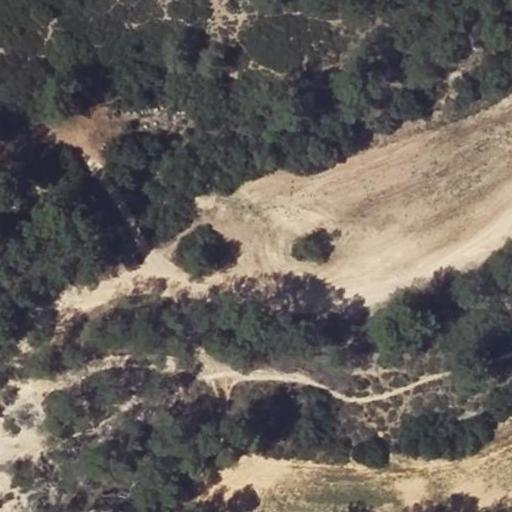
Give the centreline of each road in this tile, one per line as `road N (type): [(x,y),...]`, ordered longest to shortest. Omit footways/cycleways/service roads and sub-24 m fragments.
road 1 (track): [(511,227),(379,305),(153,285),(109,291),(87,302),(7,398)]
road 2 (track): [(511,350),(380,398),(270,378),(213,355),(117,352),(7,398),(0,410)]
